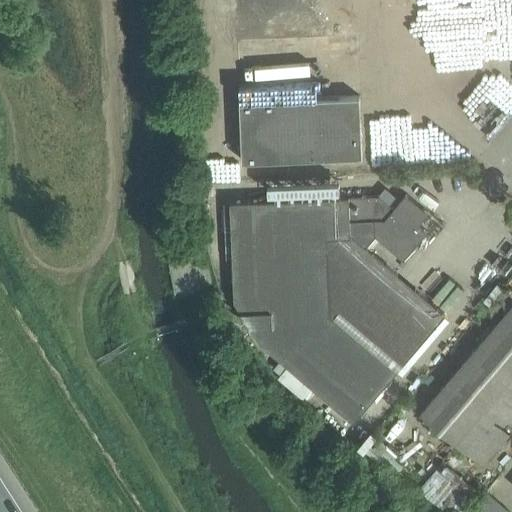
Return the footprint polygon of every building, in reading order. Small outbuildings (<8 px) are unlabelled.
[(243,160),(363,155),(360,95),(240,100),(243,160)] [(450,169),(427,170),(427,179),(450,179),(450,169)] [(428,231),(419,223),(429,212),(406,193),(394,207),(380,194),(231,201),(234,262),(229,263),(230,276),(234,276),(235,300),(261,341),(354,420),(445,313),(366,246),(376,234),(404,258),(428,231)] [(511,305),(423,411),(484,462),(511,429),(511,305)] [(443,459),(419,488),(446,511),(463,511),(481,491),(443,459)] [(478,504),(471,511),(511,511),(511,510),(489,491),(478,504)]
